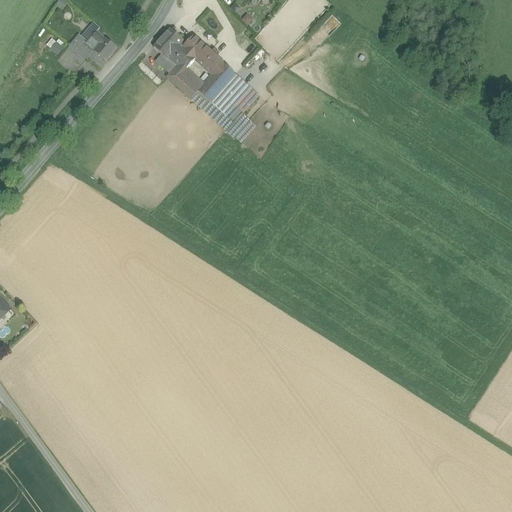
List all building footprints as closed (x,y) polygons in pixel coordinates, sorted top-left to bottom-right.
[(65,6),(60,2),(55,9),(61,13),(65,6)] [(244,12),(237,20),(245,26),(252,19),(244,12)] [(88,44),(98,33),(100,30),(94,24),(82,39),(86,42),(88,44)] [(171,30),(154,49),(162,56),(167,61),(168,60),(182,44),(184,43),(171,30)] [(95,52),(105,40),(98,33),(88,44),(86,45),(95,52)] [(86,42),(82,39),(79,37),(70,47),(87,61),(93,54),(83,46),(86,42)] [(212,54),(194,37),(185,47),(198,59),(199,58),(210,68),(218,59),(216,58),(212,54)] [(117,50),(105,40),(95,52),(94,53),(106,63),(117,50)] [(182,44),(168,60),(177,67),(184,74),(185,73),(187,70),(196,61),(198,59),(185,47),(182,44)] [(167,61),(162,56),(156,63),(170,75),(177,67),(168,60),(167,61)] [(223,63),(218,59),(210,68),(199,58),(198,59),(196,61),(212,76),(223,63)] [(224,65),(223,63),(212,76),(204,85),(198,92),(192,101),(227,132),(238,120),(230,113),(251,90),(224,65)] [(190,77),(185,73),(184,74),(177,67),(170,75),(167,79),(192,101),(198,92),(192,86),(196,81),(191,76),(190,77)] [(192,86),(198,92),(204,85),(187,70),(185,73),(190,77),(191,76),(196,81),(192,86)] [(258,97),(251,90),(230,113),(238,120),(242,115),(258,97)] [(256,128),(242,115),(238,120),(227,132),(234,139),(235,138),(241,144),(256,128)] [(0,300),(0,322),(11,311),(0,300)]
